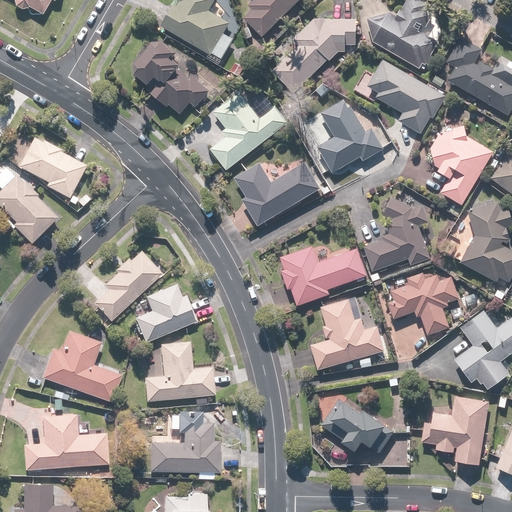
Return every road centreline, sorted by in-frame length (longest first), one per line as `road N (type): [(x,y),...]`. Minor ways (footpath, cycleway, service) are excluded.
road 1 (tertiary): [(161,179),(200,224),(254,335),(277,493)]
road 2 (unknown): [(220,261),(389,172),(411,130)]
road 3 (residential): [(161,179),(59,267),(0,347)]
road 4 (residential): [(277,493),(456,500),(499,511)]
road 5 (tertiary): [(58,94),(161,179)]
